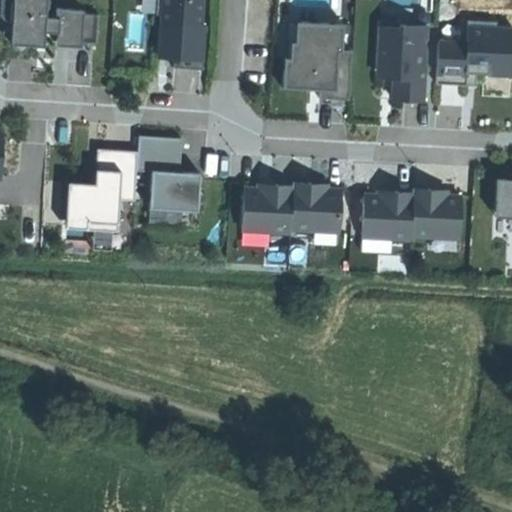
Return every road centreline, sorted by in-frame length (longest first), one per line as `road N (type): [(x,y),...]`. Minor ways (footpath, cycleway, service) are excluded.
road 1 (track): [(511,510),(0,357)]
road 2 (residential): [(238,116),(263,137),(511,151)]
road 3 (residential): [(0,96),(238,116)]
